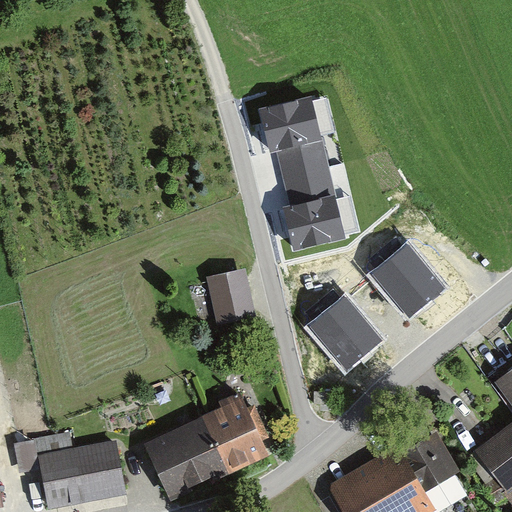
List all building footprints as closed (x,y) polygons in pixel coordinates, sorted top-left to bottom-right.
[(310,101),(263,112),(272,151),(279,149),(293,210),(287,211),(296,250),(344,238),(310,101)] [(443,289),(409,248),(376,276),(410,316),(443,289)] [(246,272),(206,279),(215,322),(254,315),(246,272)] [(381,340),(346,299),(313,327),(347,368),(381,340)] [(511,369),(496,382),(511,403),(511,423),(476,451),(511,498),(511,369)] [(240,399),(193,422),(220,479),(268,457),(240,399)] [(193,422),(145,444),(172,502),(220,479),(193,422)] [(330,486),(345,511),(426,511),(437,506),(426,487),(461,466),(437,426),(402,447),(398,441),(331,481),(330,486)] [(71,436),(37,443),(49,504),(124,490),(115,445),(74,453),(71,436)]
